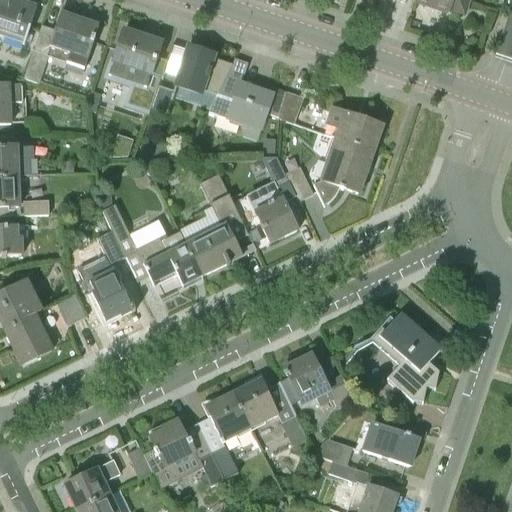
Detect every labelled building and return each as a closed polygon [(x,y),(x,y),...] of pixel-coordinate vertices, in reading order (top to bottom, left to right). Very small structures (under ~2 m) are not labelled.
[(0,0),(0,37),(24,46),(30,29),(29,29),(36,8),(9,0),(0,0)] [(450,15),(451,12),(449,0),(414,0),(414,3),(450,15)] [(449,0),(451,12),(463,16),(468,2),(471,3),(471,0),(449,0)] [(66,65),(84,71),(99,28),(60,15),(54,34),(42,29),(34,53),(33,53),(24,81),(39,86),(48,59),(66,65)] [(151,109),(158,88),(165,67),(155,64),(161,45),(123,33),(107,81),(127,87),(120,107),(149,116),(151,109)] [(204,93),(217,97),(231,67),(187,51),(174,88),(202,98),(204,93)] [(268,117),(278,120),(287,95),(274,91),(272,98),(239,87),(246,67),(234,63),(231,67),(217,97),(209,114),(226,120),(225,123),(245,129),(242,138),(257,143),(260,134),(261,135),(268,117)] [(0,127),(12,127),(11,105),(21,105),(21,86),(0,87),(0,127)] [(158,88),(151,109),(168,115),(175,94),(158,88)] [(287,95),(278,120),(278,121),(294,127),(303,101),(287,95)] [(334,140),(371,154),(381,127),(334,111),(328,129),(336,132),(334,140)] [(313,187),(324,209),(327,207),(331,204),(335,200),(337,196),(340,189),(357,196),(371,154),(334,140),(319,182),(320,183),(319,184),(319,185),(318,185),(318,186),(317,186),(316,186),(316,187),(315,187),(314,187),(313,187)] [(0,180),(19,179),(18,149),(0,150),(0,180)] [(275,189),(276,191),(278,190),(289,185),(285,177),(276,159),(261,160),(275,189)] [(285,177),(289,185),(298,204),(313,197),(299,170),(285,177)] [(186,245),(202,279),(228,267),(225,261),(238,255),(233,245),(247,238),(217,176),(199,185),(220,229),(186,245)] [(0,209),(21,209),(19,179),(0,180),(0,209)] [(298,232),(278,190),(276,191),(275,189),(257,198),(262,209),(253,214),(269,246),(298,232)] [(103,210),(112,209),(110,192),(101,193),(103,210)] [(23,219),(48,218),(48,203),(23,204),(23,219)] [(125,259),(136,254),(138,253),(137,251),(115,207),(112,209),(102,214),(111,234),(125,259)] [(0,258),(23,258),(23,240),(18,240),(18,228),(0,228),(0,258)] [(111,234),(97,241),(110,267),(125,259),(111,234)] [(165,238),(137,251),(138,253),(136,254),(153,290),(176,279),(181,290),(202,279),(186,245),(180,234),(166,241),(165,238)] [(94,294),(91,295),(105,324),(120,317),(121,319),(131,314),(135,313),(132,306),(130,307),(113,271),(89,283),(94,294)] [(0,323),(4,331),(35,317),(43,313),(34,294),(36,293),(29,277),(18,283),(20,287),(0,296),(0,323)] [(67,328),(86,319),(75,297),(55,306),(67,328)] [(35,317),(4,331),(22,368),(53,352),(35,317)] [(438,375),(429,366),(439,355),(398,319),(394,323),(390,319),(370,342),(399,368),(386,383),(412,406),(414,404),(422,406),(426,390),(435,392),(438,375)] [(336,409),(352,401),(341,379),(325,387),(311,357),(283,371),(301,409),(329,396),(336,409)] [(250,431),(278,418),(265,392),(262,393),(257,383),(232,395),(250,431)] [(260,450),(250,431),(232,395),(208,407),(213,417),(210,419),(225,449),(212,456),(225,482),(237,476),(232,463),(260,450)] [(292,449),(307,442),(295,418),(280,425),(292,449)] [(172,484),(165,471),(197,456),(190,441),(187,442),(177,422),(162,429),(164,432),(149,439),(155,450),(143,456),(152,475),(160,490),(172,484)] [(353,450),(361,453),(407,468),(416,439),(370,424),(362,422),(353,450)] [(332,464),(347,468),(353,450),(328,441),(314,458),(332,464)] [(127,456),(140,481),(152,475),(143,456),(140,450),(127,456)] [(211,489),(225,482),(212,456),(198,462),(211,489)] [(76,511),(111,495),(105,484),(120,477),(113,463),(64,486),(76,511)] [(356,486),(357,484),(362,486),(366,474),(347,468),(332,464),(328,476),(356,486)] [(391,511),(397,497),(362,486),(357,484),(356,486),(347,511),(391,511)] [(119,511),(111,495),(76,511),(119,511)]
